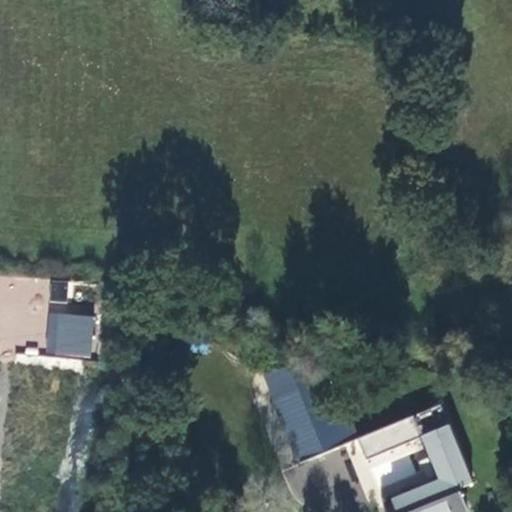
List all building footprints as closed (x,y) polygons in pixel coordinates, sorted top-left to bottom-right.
[(0,325),(6,326),(10,285),(0,283),(0,325)] [(94,316),(52,312),(47,356),(90,360),(94,316)] [(363,480),(341,421),(304,435),(317,470),(326,494),(363,480)] [(303,476),(317,470),(304,435),(289,441),(303,476)] [(460,492),(454,476),(404,495),(402,491),(381,499),(386,511),(460,511),(469,509),(462,491),(460,492)]
